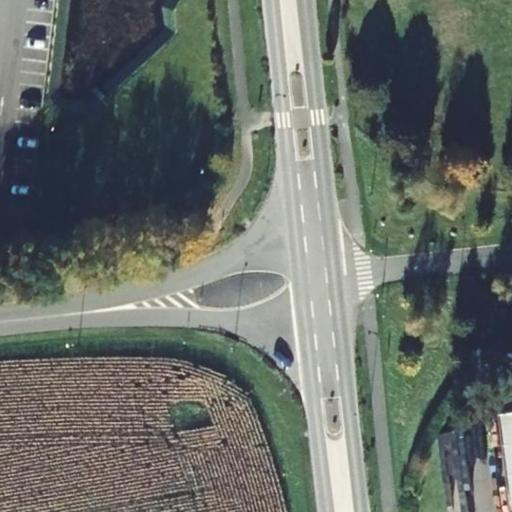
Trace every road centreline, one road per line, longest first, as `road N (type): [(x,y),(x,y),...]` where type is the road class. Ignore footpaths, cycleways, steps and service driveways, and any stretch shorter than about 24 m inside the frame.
road 1 (secondary): [(335,278),(305,0)]
road 2 (secondary): [(271,0),(297,264)]
road 3 (secondary): [(359,511),(335,278)]
road 4 (unclassified): [(74,312),(261,316),(302,300)]
road 5 (unclassified): [(297,264),(242,263),(74,312)]
road 6 (secondary): [(302,300),(331,511)]
road 7 (unclassified): [(511,258),(335,278)]
